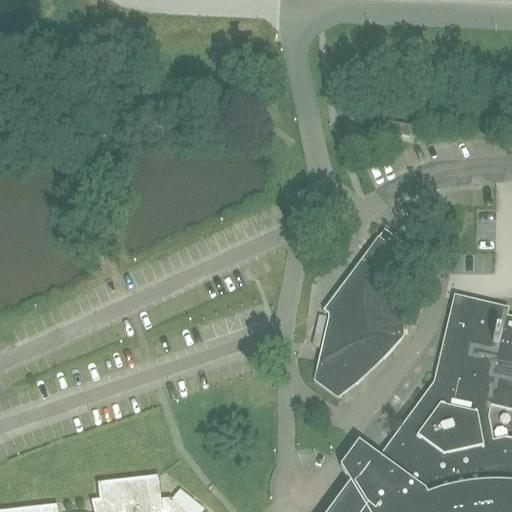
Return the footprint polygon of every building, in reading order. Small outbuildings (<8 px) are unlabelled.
[(349,119),(347,129),(360,131),(362,121),(349,119)] [(412,128),(388,124),(386,135),(410,140),(412,128)] [(382,185),(389,181),(378,162),(371,167),(382,185)] [(318,365),(314,384),(338,402),(338,401),(336,401),(354,387),(357,374),(368,376),(383,362),(384,362),(376,341),(404,340),(404,338),(403,335),(401,266),(411,265),(417,257),(385,233),(384,232),(384,233),(378,241),(363,262),(367,265),(362,319),(329,317),(324,313),(324,314),(328,318),(328,321),(321,352),(318,365)] [(342,470),(340,473),(350,489),(332,511),(511,511),(511,322),(504,321),(506,316),(506,313),(454,300),(438,367),(446,369),(443,378),(440,377),(439,379),(434,387),(419,407),(391,446),(393,448),(382,465),(379,462),(367,453),(359,447),(356,451),(342,470)]
